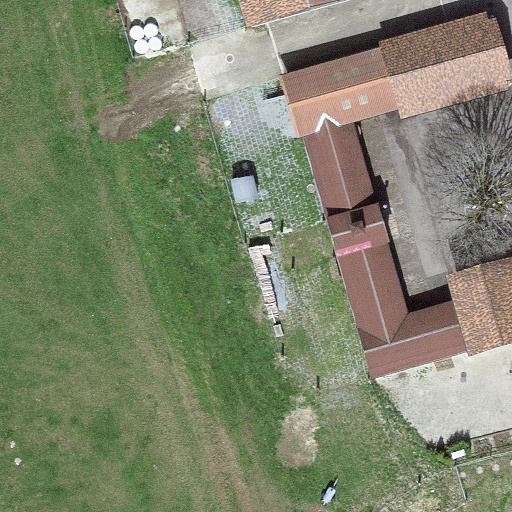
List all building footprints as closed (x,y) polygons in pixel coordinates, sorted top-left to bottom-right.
[(242,0),(250,26),(345,0),(242,0)] [(503,81),(486,23),(389,51),(406,109),(503,81)] [(336,126),(404,106),(388,50),(286,79),(326,222),(362,212),(336,126)] [(372,246),(336,256),(371,378),(473,349),(464,314),(397,333),(372,246)] [(511,290),(506,270),(456,283),(475,350),(511,339),(511,290)]
